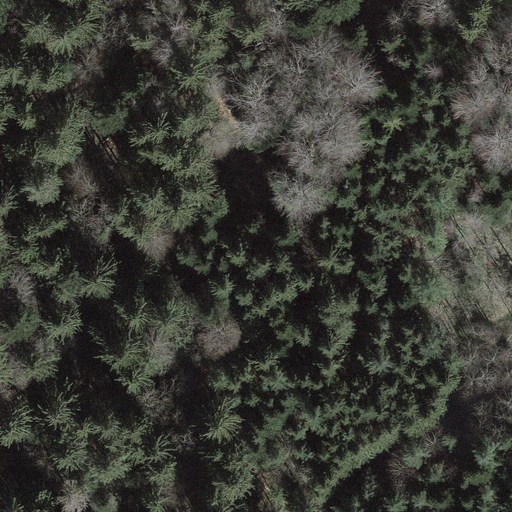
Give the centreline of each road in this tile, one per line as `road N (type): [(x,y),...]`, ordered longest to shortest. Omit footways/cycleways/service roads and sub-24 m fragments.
road 1 (track): [(318,511),(365,445),(511,396)]
road 2 (track): [(0,410),(75,511)]
